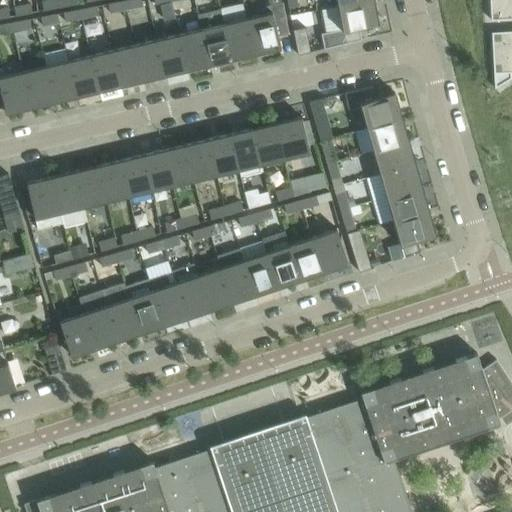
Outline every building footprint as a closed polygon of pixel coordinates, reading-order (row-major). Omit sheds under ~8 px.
[(43,10),(60,7),(58,0),(47,0),(41,1),(43,10)] [(110,13),(126,9),(124,0),(108,4),(110,13)] [(140,0),(126,0),(124,0),(126,9),(142,6),(140,0)] [(323,48),(361,39),(359,28),(378,24),(373,0),(365,0),(337,6),(341,29),(320,33),(323,48)] [(511,0),(489,0),(490,20),(511,18),(511,0)] [(256,15),(246,17),(255,53),(280,47),(277,36),(287,34),(288,34),(282,2),(281,2),(269,5),(255,8),(256,15)] [(14,7),(15,16),(32,12),(30,3),(14,7)] [(243,4),(220,9),(223,23),(232,58),(255,53),(246,17),(243,4)] [(96,6),(95,6),(79,9),(81,18),(95,15),(97,15),(96,6)] [(0,9),(0,18),(9,17),(7,8),(0,9)] [(65,21),(81,18),(79,9),(63,12),(65,21)] [(58,23),(57,14),(40,17),(42,26),(58,23)] [(27,19),(11,22),(13,31),(29,28),(27,19)] [(0,33),(13,31),(11,22),(0,24),(0,33)] [(223,23),(201,28),(209,64),(217,62),(219,67),(233,64),(232,58),(223,23)] [(298,55),(310,52),(305,27),(292,30),(298,55)] [(187,69),(209,64),(201,28),(178,33),(187,69)] [(511,30),(491,32),(494,88),(511,76),(511,30)] [(178,33),(156,39),(165,74),(187,69),(178,33)] [(156,39),(134,44),(143,80),(165,74),(156,39)] [(120,85),(143,80),(134,44),(112,49),(120,85)] [(95,53),(90,55),(98,90),(120,85),(112,49),(95,53)] [(68,60),(76,96),(95,91),(98,90),(90,55),(68,60)] [(54,101),(76,96),(68,60),(45,65),(54,101)] [(22,71),(31,106),(54,101),(45,65),(22,71)] [(0,89),(5,112),(31,106),(22,71),(0,75),(0,89)] [(353,91),(344,93),(346,100),(348,107),(359,105),(366,128),(401,117),(394,92),(376,98),(372,86),(353,91)] [(309,102),(320,141),(332,137),(321,98),(309,102)] [(300,116),(275,122),(284,157),(309,151),(300,116)] [(408,140),(401,117),(366,128),(372,151),(408,140)] [(275,122),(252,127),(260,163),(284,157),(275,122)] [(252,127),(230,133),(238,168),(240,176),(262,170),(260,163),(252,127)] [(230,133),(207,138),(216,174),(238,168),(230,133)] [(207,138),(185,143),(194,179),(216,174),(207,138)] [(372,151),(379,174),(415,163),(408,140),(372,151)] [(185,143),(163,149),(172,184),(194,179),(185,143)] [(322,148),(326,164),(335,161),(331,145),(322,148)] [(163,149),(141,154),(149,190),(172,184),(163,149)] [(127,195),(149,190),(141,154),(119,159),(127,195)] [(119,159),(97,165),(105,200),(127,195),(119,159)] [(335,161),(326,164),(331,179),(340,177),(335,161)] [(421,186),(415,163),(379,174),(386,197),(421,186)] [(74,170),(83,206),(95,203),(105,200),(97,165),(95,165),(74,170)] [(51,176),(63,223),(63,227),(87,221),(83,206),(74,170),(51,176)] [(37,229),(63,223),(51,176),(26,182),(27,185),(19,188),(27,215),(33,213),(37,229)] [(307,182),(291,187),(293,195),(309,191),(307,182)] [(428,210),(421,186),(386,197),(392,220),(428,210)] [(275,191),(277,200),(293,195),(291,187),(275,191)] [(344,191),(335,194),(340,210),(349,207),(344,191)] [(328,192),(315,195),(318,203),(331,199),(328,192)] [(248,208),(264,204),(262,195),(246,200),(248,208)] [(318,203),(315,195),(299,200),(302,209),(318,204),(318,203)] [(286,213),(302,209),(299,200),(283,204),(286,213)] [(240,201),(224,206),(226,215),(242,210),(240,201)] [(208,210),(211,219),(226,215),(224,206),(208,210)] [(18,207),(6,211),(8,217),(19,213),(18,207)] [(353,223),(349,207),(340,210),(344,226),(353,223)] [(269,208),(254,213),(256,222),(272,217),(269,208)] [(435,235),(428,210),(392,220),(403,256),(401,257),(420,251),(416,240),(435,235)] [(7,233),(24,228),(19,213),(8,217),(3,218),(7,233)] [(256,222),(254,213),(238,218),(240,227),(256,222)] [(196,214),(180,219),(182,227),(198,223),(196,214)] [(164,223),(167,232),(182,227),(180,219),(164,223)] [(223,222),(207,226),(210,235),(226,231),(223,222)] [(210,235),(207,226),(191,231),(194,240),(210,235)] [(152,227),(136,231),(139,240),(155,235),(152,227)] [(336,228),(311,236),(323,271),(347,263),(336,228)] [(358,272),(371,268),(359,229),(347,233),(358,272)] [(120,236),(123,244),(139,240),(136,231),(120,236)] [(261,238),(266,251),(277,286),(300,279),(288,244),(284,231),(261,238)] [(179,244),(177,235),(161,240),(164,248),(179,244)] [(300,279),(323,271),(311,236),(288,244),(300,279)] [(101,251),(117,246),(114,237),(98,242),(101,251)] [(148,253),(164,248),(161,240),(145,244),(148,253)] [(85,246),(69,250),(72,259),(88,254),(85,246)] [(131,248),(115,253),(117,262),(133,257),(131,248)] [(72,259),(69,250),(53,255),(56,264),(72,259)] [(254,294),(277,286),(266,251),(243,259),(254,294)] [(117,262),(115,253),(99,257),(101,266),(117,262)] [(243,259),(220,267),(232,301),(254,294),(243,259)] [(87,270),(85,262),(69,266),(71,275),(87,270)] [(194,263),(171,271),(174,282),(186,317),(209,309),(197,274),(194,263)] [(55,279),(71,275),(69,266),(53,271),(55,277),(55,279)] [(209,309),(232,301),(220,267),(197,274),(209,309)] [(53,271),(43,273),(45,280),(55,277),(53,271)] [(166,274),(149,280),(163,324),(186,317),(174,282),(169,284),(166,274)] [(148,279),(125,286),(129,297),(140,332),(163,324),(149,280),(148,279)] [(39,280),(30,283),(33,294),(42,292),(39,280)] [(118,339),(140,332),(129,297),(125,286),(124,281),(101,289),(118,339)] [(83,312),(95,347),(118,339),(101,289),(78,297),(83,312)] [(70,355),(95,347),(83,312),(59,320),(70,355)] [(52,374),(66,369),(57,342),(43,346),(52,374)] [(0,390),(8,388),(15,386),(2,347),(0,347),(0,390)] [(152,460),(95,479),(23,503),(26,511),(411,511),(394,459),(500,423),(498,418),(511,408),(511,406),(485,366),(484,367),(484,368),(482,369),(476,352),(360,391),(362,397),(305,416),(304,413),(209,445),(210,448),(154,466),(152,460)]
